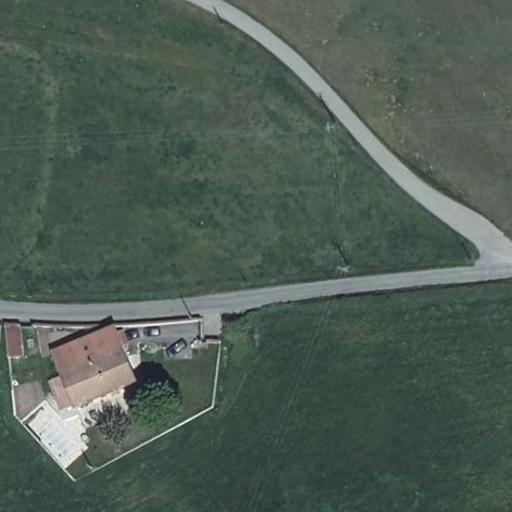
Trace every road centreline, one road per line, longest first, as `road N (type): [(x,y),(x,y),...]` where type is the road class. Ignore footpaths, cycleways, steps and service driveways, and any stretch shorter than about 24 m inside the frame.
road 1 (unclassified): [(511,278),(142,307),(0,295)]
road 2 (unclassified): [(191,0),(263,35),(511,277)]
